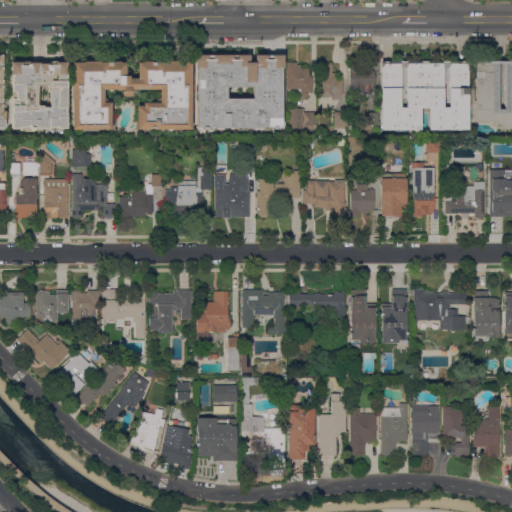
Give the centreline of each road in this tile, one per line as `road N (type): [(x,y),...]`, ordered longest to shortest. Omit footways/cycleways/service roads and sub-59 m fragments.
road 1 (residential): [(511,498),(437,483),(244,496),(163,483),(101,454),(0,356)]
road 2 (residential): [(511,253),(0,253)]
road 3 (secondary): [(380,20),(240,19)]
road 4 (secondary): [(169,20),(36,18)]
